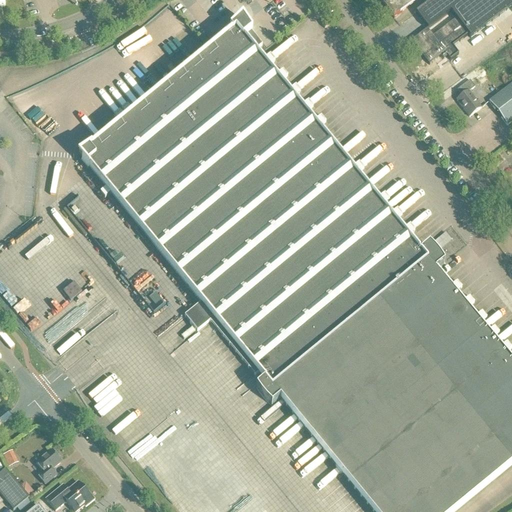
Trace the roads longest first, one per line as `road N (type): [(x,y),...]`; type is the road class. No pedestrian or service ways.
road 1 (residential): [(511,228),(338,0)]
road 2 (residential): [(132,511),(39,399)]
road 3 (tertiary): [(116,0),(71,24),(0,38)]
